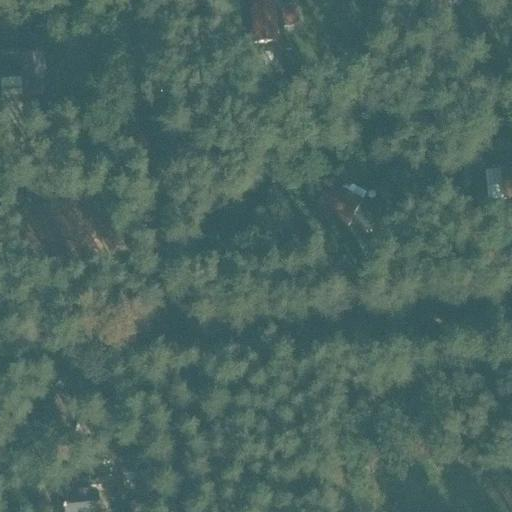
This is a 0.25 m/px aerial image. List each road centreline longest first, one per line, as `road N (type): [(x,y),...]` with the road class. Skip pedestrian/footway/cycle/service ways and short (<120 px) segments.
road 1 (track): [(511,304),(171,339)]
road 2 (track): [(145,0),(171,339)]
road 3 (track): [(171,339),(0,356)]
